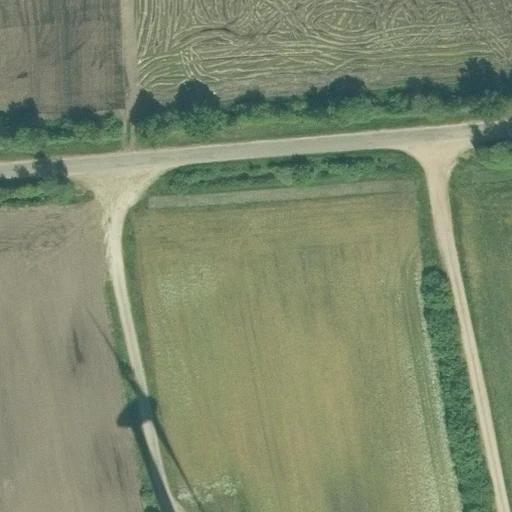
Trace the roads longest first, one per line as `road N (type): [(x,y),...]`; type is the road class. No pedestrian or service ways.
road 1 (unclassified): [(0,170),(511,130)]
road 2 (track): [(428,137),(496,511)]
road 3 (track): [(167,511),(108,231),(105,164)]
